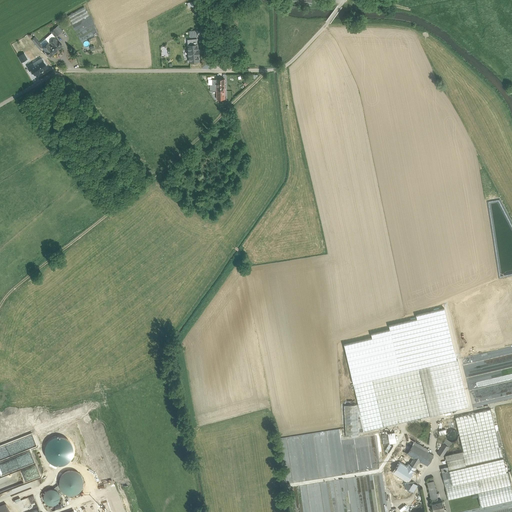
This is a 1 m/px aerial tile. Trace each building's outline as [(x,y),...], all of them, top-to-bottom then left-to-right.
[(68,16),(73,24),(89,16),(84,7),(68,16)] [(49,43),(55,38),(56,37),(52,33),(45,38),(49,43)] [(43,46),(40,43),(35,37),(32,40),(39,49),(43,46)] [(49,43),(45,38),(40,43),(43,46),(43,48),(49,43)] [(49,43),(56,51),(62,46),(55,38),(49,43)] [(189,50),(198,49),(197,39),(188,40),(189,50)] [(43,48),(51,56),(56,51),(49,43),(43,48)] [(198,49),(189,50),(190,62),(199,61),(198,55),(198,49)] [(32,69),(35,74),(44,69),(39,63),(33,67),(31,68),(32,69)] [(225,79),(216,79),(216,80),(212,80),(212,84),(210,84),(210,90),(214,90),(215,90),(215,91),(217,90),(217,93),(225,92),(225,91),(225,79)] [(458,359),(429,366),(440,413),(469,407),(458,359)] [(440,413),(429,366),(419,369),(430,416),(440,413)] [(419,369),(353,384),(358,405),(364,431),(430,416),(419,369)] [(358,405),(344,405),(346,437),(346,441),(359,438),(359,432),(364,431),(358,405)] [(511,424),(511,422),(501,425),(511,465),(511,424)] [(319,432),(315,434),(315,439),(316,441),(321,440),(320,443),(320,442),(316,442),(315,447),(319,445),(324,446),(325,446),(324,444),(324,441),(325,440),(326,440),(330,438),(327,438),(327,435),(330,436),(339,434),(340,431),(338,428),(324,431),(322,432),(319,432)] [(346,441),(344,441),(345,450),(393,442),(392,433),(359,438),(346,441)] [(433,455),(413,444),(415,441),(408,437),(400,449),(403,451),(399,459),(391,470),(399,475),(407,479),(404,485),(413,491),(419,482),(410,476),(419,461),(427,466),(433,455)] [(446,439),(439,450),(436,448),(435,451),(437,452),(437,453),(443,457),(452,443),(446,439)] [(400,449),(393,445),(392,446),(388,453),(399,459),(403,451),(400,449)] [(463,455),(446,459),(449,471),(446,471),(446,470),(445,470),(444,468),(441,468),(448,500),(477,493),(481,508),(511,500),(511,489),(508,473),(506,473),(500,447),(463,455)] [(331,460),(342,460),(342,449),(337,449),(337,450),(332,450),(332,449),(329,449),(329,453),(336,453),(336,457),(331,457),(331,460)] [(462,451),(445,455),(446,459),(463,455),(462,451)] [(371,454),(357,459),(358,463),(372,458),(371,454)] [(82,493),(81,471),(60,471),(61,494),(82,493)] [(438,502),(434,481),(427,482),(432,503),(438,502)] [(49,506),(60,500),(53,487),(42,493),(49,506)] [(349,492),(343,493),(344,506),(352,505),(351,496),(350,496),(349,492)] [(74,511),(74,510),(66,511),(39,511),(34,495),(21,499),(19,493),(11,495),(13,502),(17,500),(21,511),(20,511),(74,511)] [(432,503),(431,503),(433,511),(434,511),(444,510),(442,501),(438,502),(432,503)] [(0,505),(0,511),(10,511),(7,503),(0,505)]
